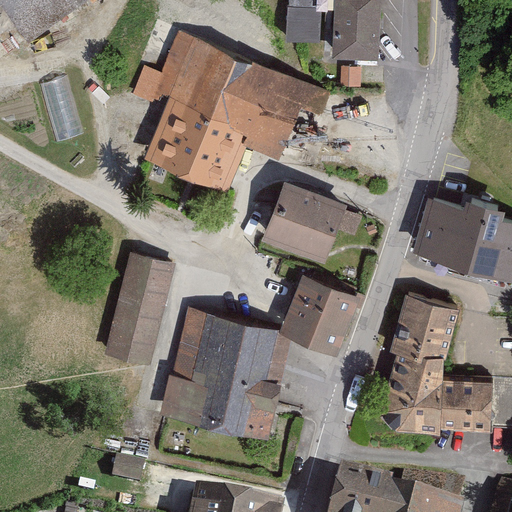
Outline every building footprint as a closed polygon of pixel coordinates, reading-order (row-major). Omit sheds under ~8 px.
[(0,0),(0,8),(25,43),(84,0),(0,0)] [(288,0),(286,40),(337,42),(336,57),(377,59),(379,0),(288,0)] [(322,88),(173,29),(145,98),(169,108),(146,165),(226,197),(244,151),(290,169),(322,88)] [(352,212),(290,186),(267,241),(330,266),(352,212)] [(424,206),(412,257),(511,281),(511,223),(502,221),(504,212),(459,201),(456,213),(424,206)] [(174,261),(131,251),(106,354),(149,364),(174,261)] [(363,299),(303,275),(281,333),(341,356),(363,299)] [(460,312),(405,300),(393,355),(402,357),(387,411),(400,430),(488,434),(490,385),(435,383),(437,373),(446,375),(460,312)] [(277,330),(190,310),(166,414),(269,438),(282,384),(266,380),(277,330)] [(462,511),(467,495),(342,462),(328,511),(462,511)] [(197,479),(191,511),(283,511),(286,496),(197,479)]
